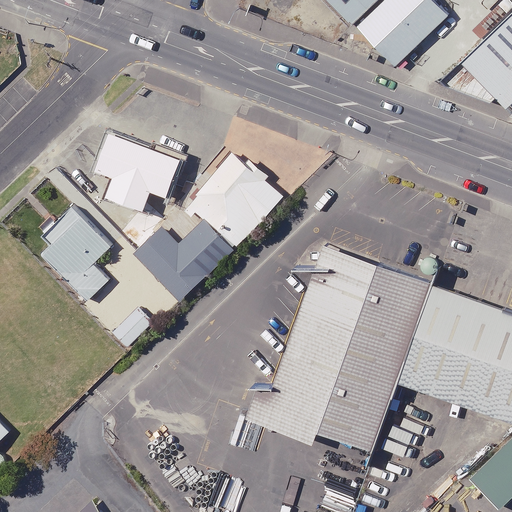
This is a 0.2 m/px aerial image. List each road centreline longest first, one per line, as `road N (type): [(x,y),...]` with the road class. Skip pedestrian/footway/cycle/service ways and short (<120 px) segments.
road 1 (tertiary): [(511,165),(171,30),(131,24)]
road 2 (unclassified): [(0,157),(131,24)]
